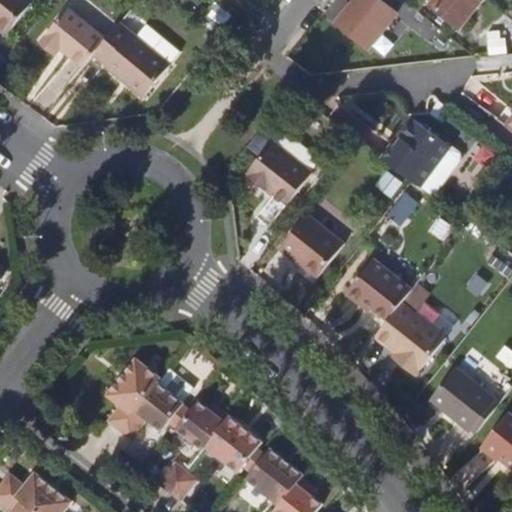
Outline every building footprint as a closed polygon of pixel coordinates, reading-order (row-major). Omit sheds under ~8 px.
[(35,0),(0,0),(0,24),(10,32),(35,0)] [(398,10),(385,0),(358,0),(342,20),(371,44),(398,10)] [(459,25),(478,0),(429,0),(429,1),(459,25)] [(108,38),(70,8),(45,39),(60,51),(62,48),(85,66),(96,53),(108,38)] [(441,51),(454,34),(435,19),(422,36),(441,51)] [(108,38),(96,53),(108,64),(107,65),(145,96),(172,64),(121,23),(108,38)] [(60,51),(45,39),(41,43),(56,56),(60,51)] [(507,124),(511,116),(511,107),(511,108),(507,105),(497,117),(507,124)] [(382,155),(420,183),(438,159),(450,143),(415,117),(410,118),(401,130),(402,135),(396,144),(393,141),(382,155)] [(401,130),(393,141),(396,144),(402,135),(401,130)] [(276,142),(275,140),(248,174),(288,205),(315,172),(314,171),(304,164),(313,152),(290,133),(283,134),(276,142)] [(458,149),(450,143),(438,159),(446,165),(458,149)] [(313,152),(304,164),(314,171),(320,163),(319,156),(313,152)] [(339,238),(301,208),(274,243),(311,272),(339,238)] [(414,289),(375,258),(348,293),(363,304),(366,301),(375,308),(390,320),(404,303),(414,289)] [(375,308),(366,301),(363,304),(372,311),(375,308)] [(448,337),(404,303),(390,320),(377,337),(397,353),(405,359),(401,363),(418,375),(448,337)] [(405,359),(397,353),(394,357),(401,363),(405,359)] [(110,420),(122,429),(160,381),(163,377),(138,357),(109,394),(123,405),(110,420)] [(498,398),(457,366),(431,400),(472,432),(473,429),(496,401),(498,398)] [(160,381),(122,429),(133,438),(149,418),(164,431),(171,422),(186,403),(186,402),(160,381)] [(207,446),(232,415),(221,406),(216,412),(211,407),(201,400),(194,409),(179,428),(205,449),(207,446)] [(477,433),(500,404),(496,401),(473,429),(477,433)] [(215,402),(211,407),(216,412),(221,406),(215,402)] [(186,403),(171,422),(175,425),(190,406),(186,403)] [(190,406),(175,425),(179,428),(194,409),(190,406)] [(511,413),(510,412),(483,447),(499,460),(501,458),(511,466),(511,413)] [(70,426),(57,415),(46,430),(59,440),(70,426)] [(232,415),(207,446),(240,472),(245,466),(260,447),(264,441),(232,415)] [(260,447),(245,466),(249,469),(264,450),(260,447)] [(248,478),(281,504),(303,477),(306,473),(273,448),(268,453),(253,472),(248,478)] [(268,453),(264,450),(249,469),(253,472),(268,453)] [(177,461),(160,482),(172,491),(188,470),(177,461)] [(172,491),(182,500),(199,478),(188,470),(172,491)] [(12,473),(3,484),(38,511),(65,511),(75,501),(38,471),(27,485),(12,473)] [(281,504),(276,511),(317,511),(324,503),(315,496),(309,491),(314,485),(303,477),(281,504)] [(38,511),(3,484),(0,487),(0,500),(14,511),(12,511),(38,511)] [(320,490),(314,485),(309,491),(315,496),(320,490)]
